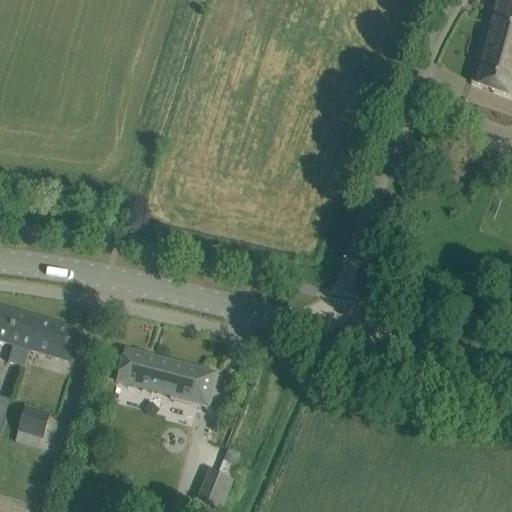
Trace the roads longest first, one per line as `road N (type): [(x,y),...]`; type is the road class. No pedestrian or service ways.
road 1 (unclassified): [(327,329),(420,68),(457,0)]
road 2 (tertiary): [(327,329),(0,261)]
road 3 (tertiary): [(511,362),(327,329)]
